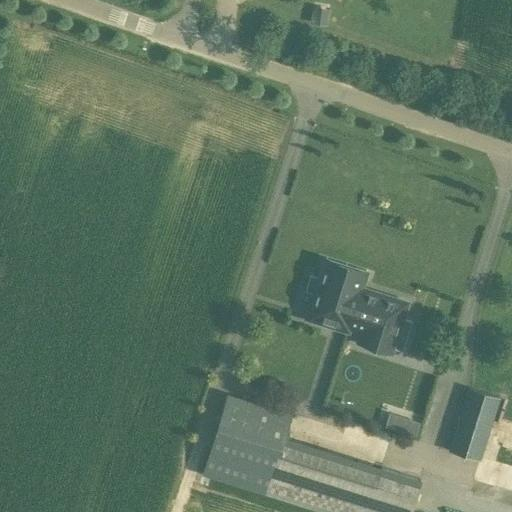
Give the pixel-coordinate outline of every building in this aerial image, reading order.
[(312,6),(311,22),(330,23),(331,7),(312,6)] [(365,272),(317,256),(313,268),(294,323),(345,338),(345,335),(352,337),(348,347),(389,360),(407,304),(360,289),(365,272)] [(448,449),(479,460),(500,396),(468,386),(448,449)] [(293,413),(228,393),(211,447),(202,475),(321,511),(410,511),(412,509),(421,479),(285,436),(293,413)] [(392,410),(387,425),(417,437),(422,422),(392,410)] [(497,447),(511,451),(511,424),(503,422),(497,447)] [(484,482),(511,491),(511,468),(490,462),(484,482)]
